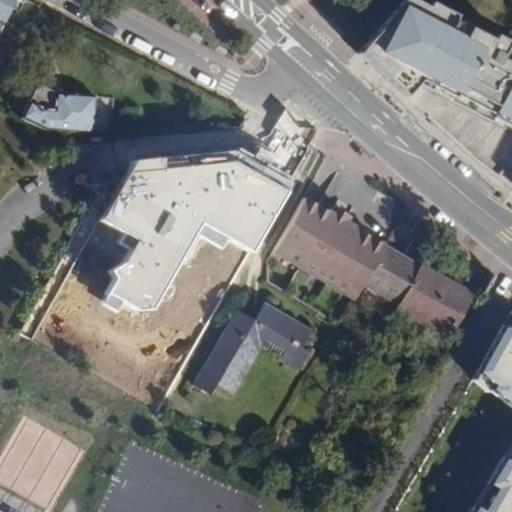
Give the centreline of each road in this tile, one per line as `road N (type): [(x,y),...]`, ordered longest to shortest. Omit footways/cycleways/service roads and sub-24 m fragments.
road 1 (residential): [(78,0),(230,80),(365,120)]
road 2 (primary): [(365,120),(511,244)]
road 3 (primary): [(237,0),(365,120)]
